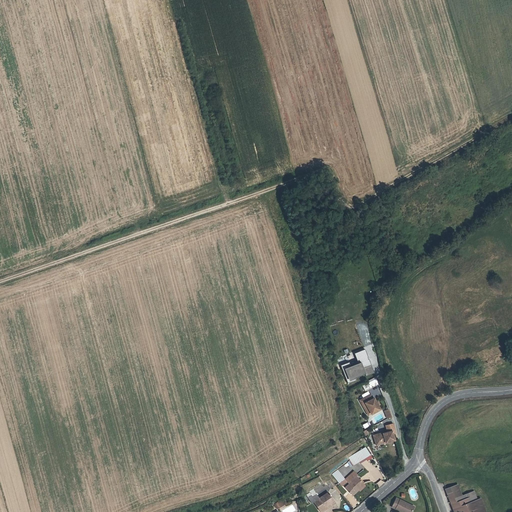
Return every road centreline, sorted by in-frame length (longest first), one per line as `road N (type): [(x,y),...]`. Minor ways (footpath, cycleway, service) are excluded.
road 1 (track): [(0,282),(316,173),(331,172),(341,203),(357,208),(511,119)]
road 2 (tertiary): [(511,389),(443,400),(418,457)]
